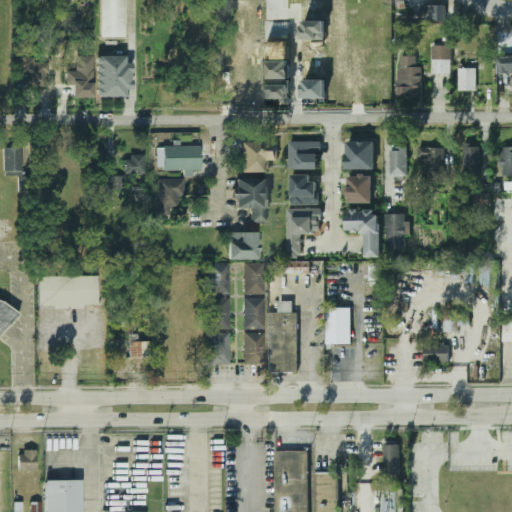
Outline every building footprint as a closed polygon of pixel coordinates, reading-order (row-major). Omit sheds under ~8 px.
[(103,35),(103,0),(127,0),(127,35),(103,35)] [(444,5),(418,6),(418,21),(444,20),(444,5)] [(305,38),(305,20),(327,20),(327,38),(305,38)] [(454,72),(435,72),(435,44),(454,44),(454,72)] [(75,96),(75,84),(68,84),(68,70),(78,70),(78,55),(96,55),(96,96),(75,96)] [(102,96),(102,94),(99,95),(99,57),(102,57),(102,55),(128,55),(128,63),(133,63),(133,89),(128,89),(128,96),(102,96)] [(419,66),(425,66),(425,94),(400,94),(400,66),(404,66),(404,56),(419,55),(419,66)] [(511,74),(502,74),(502,55),(511,55),(511,74)] [(36,62),(51,62),(51,72),(47,72),(47,85),(27,85),(27,71),(18,71),(18,56),(36,56),(36,62)] [(293,76),(269,76),(269,61),(293,60),(293,76)] [(460,88),(460,67),(479,67),(479,88),(460,88)] [(305,96),(305,79),(328,79),(328,96),(305,96)] [(269,98),(269,84),(291,83),(292,98),(269,98)] [(246,171),(246,139),(268,138),(268,144),(279,144),(279,158),(268,158),(268,171),(246,171)] [(291,141),(321,141),(321,168),(291,169),(291,141)] [(7,174),(7,142),(25,142),(25,174),(7,174)] [(378,169),(351,169),(351,142),(378,142),(378,169)] [(393,175),(393,149),(403,149),(403,145),(410,145),(410,175),(393,175)] [(445,176),(431,174),(432,157),(422,157),(422,145),(447,147),(445,176)] [(167,169),(167,146),(204,146),(204,169),(167,169)] [(468,170),(468,146),(482,146),(482,170),(468,170)] [(511,147),(503,147),(503,156),(501,156),(502,176),(511,175),(511,147)] [(145,174),(144,156),(124,156),(124,174),(145,174)] [(295,175),(313,175),(313,181),(320,181),(320,203),(295,204),(295,175)] [(123,176),(107,176),(107,190),(123,189),(123,176)] [(376,203),(353,203),(352,176),(375,176),(376,203)] [(240,209),(240,178),(269,177),(270,221),(254,222),(254,209),(240,209)] [(181,196),(181,208),(173,209),(173,214),(163,214),(163,179),(186,179),(187,195),(181,196)] [(290,256),(290,209),(324,209),(324,231),(305,231),(305,256),(290,256)] [(350,212),(384,212),(384,256),(369,256),(369,232),(350,232),(350,212)] [(389,247),(389,215),(411,215),(411,247),(389,247)] [(232,258),(232,232),(260,232),(260,258),(232,258)] [(247,264),(268,263),(268,292),(247,292),(247,264)] [(370,281),(383,281),(383,263),(370,263),(370,281)] [(211,264),(232,264),(232,293),(211,293),(211,264)] [(98,305),(98,275),(38,276),(38,308),(84,308),(84,305),(98,305)] [(211,298),(232,298),(232,326),(211,326),(211,298)] [(247,299),(268,299),(268,328),(247,328),(247,299)] [(0,335),(18,314),(1,301),(0,300),(0,335)] [(330,343),(330,307),(354,307),(354,343),(330,343)] [(470,326),(470,310),(444,311),(444,332),(459,332),(459,326),(470,326)] [(272,372),(272,312),(300,312),(300,372),(272,372)] [(503,321),(511,321),(511,341),(503,341),(503,321)] [(247,332),(267,332),(267,361),(247,361),(247,332)] [(212,333),(233,333),(233,361),(212,362),(212,333)] [(150,357),(149,341),(136,341),(136,334),(130,334),(130,342),(128,342),(129,357),(150,357)] [(109,340),(109,357),(124,357),(125,340),(109,340)] [(450,362),(450,344),(424,344),(425,363),(450,362)] [(384,445),(385,475),(401,475),(400,444),(384,445)] [(274,511),(274,450),(308,450),(308,511),(274,511)] [(36,471),(36,451),(18,451),(18,470),(36,471)] [(315,511),(315,474),(338,473),(339,511),(315,511)] [(44,511),(44,481),(80,480),(80,511),(44,511)] [(41,511),(41,502),(30,502),(30,511),(41,511)]
